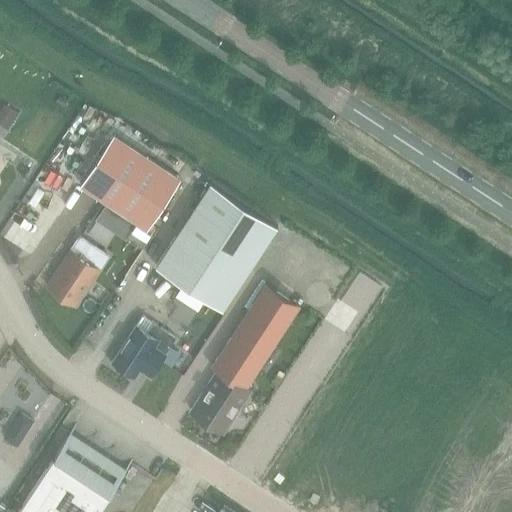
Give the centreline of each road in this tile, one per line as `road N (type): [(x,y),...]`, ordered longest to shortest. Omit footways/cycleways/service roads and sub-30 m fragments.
road 1 (secondary): [(511,213),(183,0)]
road 2 (residential): [(0,276),(50,368),(273,511)]
